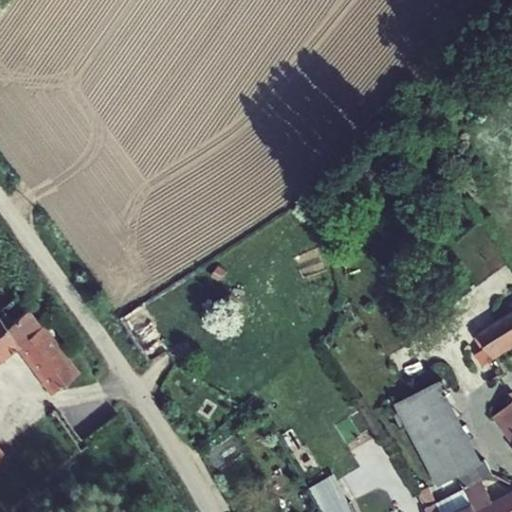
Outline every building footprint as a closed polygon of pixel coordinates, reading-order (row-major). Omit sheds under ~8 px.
[(28,309),(18,295),(0,309),(0,316),(7,326),(28,309)] [(0,358),(20,344),(55,392),(77,375),(28,309),(7,326),(0,316),(0,358)] [(493,355),(511,343),(511,402),(494,415),(511,440),(511,312),(480,334),(488,346),(478,353),(485,365),(497,358),(493,355)] [(485,459),(444,379),(414,395),(397,403),(403,414),(409,426),(439,483),(457,474),(485,459)] [(403,414),(397,403),(394,396),(387,400),(397,417),(403,414)] [(402,429),(409,426),(403,414),(397,417),(402,429)] [(488,505),(477,483),(493,475),(485,459),(457,474),(465,488),(473,503),(476,510),(488,505)] [(316,493),(322,504),(345,492),(338,480),(316,493)] [(429,511),(477,511),(476,510),(473,503),(453,511),(441,511),(429,487),(418,492),(427,507),(429,511)] [(322,509),(323,511),(331,511),(356,498),(352,491),(322,509)] [(511,511),(511,492),(488,505),(476,510),(477,511),(511,511)] [(363,511),(356,498),(331,511),(363,511)]
